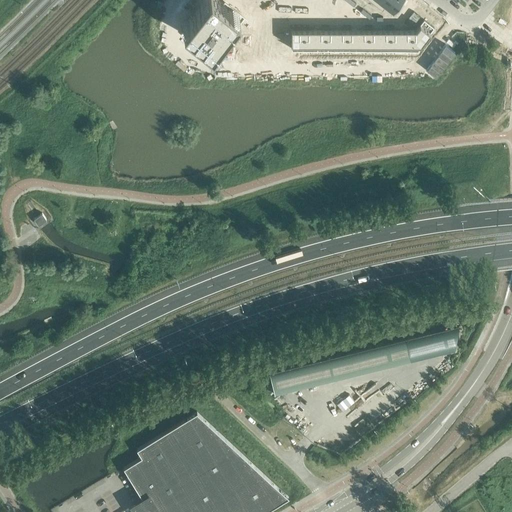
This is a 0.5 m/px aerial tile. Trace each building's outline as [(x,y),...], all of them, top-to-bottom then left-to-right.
[(218,0),(205,0),(183,27),(211,51),(239,16),(218,0)] [(389,0),(384,6),(393,13),(402,0),(389,0)] [(416,30),(411,30),(412,49),(417,49),(433,29),(423,20),(416,30)] [(291,30),(291,49),(303,49),(303,30),(291,30)] [(325,30),(303,30),(303,49),(325,49),(325,30)] [(347,30),(325,30),(325,49),(347,49),(347,30)] [(368,30),(347,30),(347,49),(368,49),(368,30)] [(390,30),(368,30),(368,49),(390,49),(390,30)] [(411,30),(390,30),(390,49),(412,49),(411,30)] [(35,217),(33,218),(38,225),(46,220),(41,213),(39,214),(30,202),(26,205),(26,206),(27,205),(35,217)] [(405,339),(269,373),(275,394),(410,360),(452,350),(454,350),(459,326),(405,339)] [(337,403),(343,410),(356,401),(350,393),(337,403)] [(264,511),(289,497),(196,411),(136,448),(141,456),(123,467),(141,496),(144,500),(136,505),(139,511),(264,511)]
